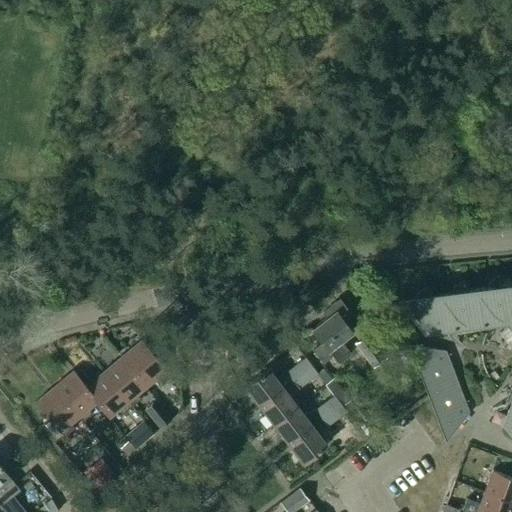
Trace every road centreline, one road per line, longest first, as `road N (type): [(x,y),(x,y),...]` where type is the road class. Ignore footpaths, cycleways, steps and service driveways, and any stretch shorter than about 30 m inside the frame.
road 1 (residential): [(199,289),(511,242)]
road 2 (residential): [(211,511),(199,289)]
road 3 (residential): [(0,347),(199,289)]
